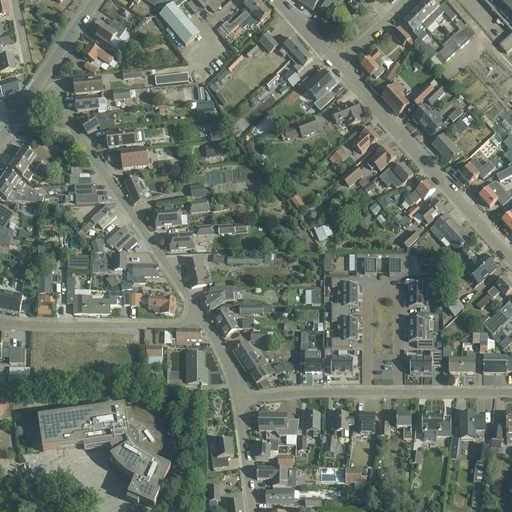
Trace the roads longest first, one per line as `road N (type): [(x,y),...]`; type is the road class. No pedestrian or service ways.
road 1 (residential): [(203,321),(36,87)]
road 2 (residential): [(511,263),(335,68)]
road 3 (residential): [(402,395),(400,291),(367,292),(369,395)]
road 4 (residential): [(0,323),(168,329),(203,321)]
road 5 (residential): [(241,400),(369,395)]
